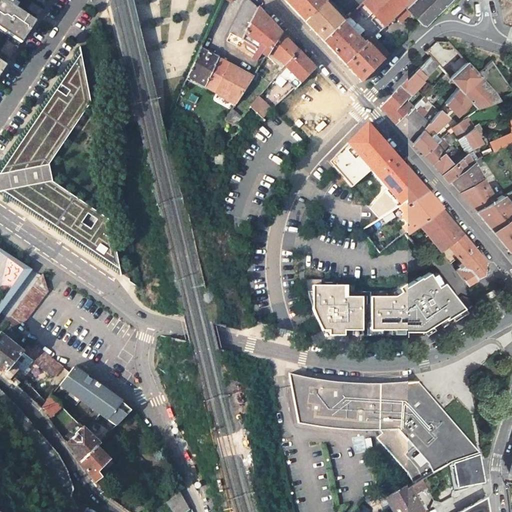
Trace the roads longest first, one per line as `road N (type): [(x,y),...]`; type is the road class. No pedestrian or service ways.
road 1 (residential): [(291,354),(275,295),(275,237),(295,182),(366,102)]
road 2 (unclassified): [(511,273),(366,102)]
road 3 (residential): [(497,326),(453,354),(407,367),(291,354)]
road 4 (residential): [(150,323),(0,215)]
road 5 (residential): [(511,44),(439,28),(366,102)]
road 6 (residential): [(0,386),(114,511)]
road 7 (residential): [(291,354),(150,323)]
road 8 (residential): [(79,0),(0,120)]
road 9 (unclassified): [(366,102),(269,0)]
road 10 (tertiary): [(0,400),(42,452),(71,511)]
road 11 (residential): [(203,511),(152,390)]
